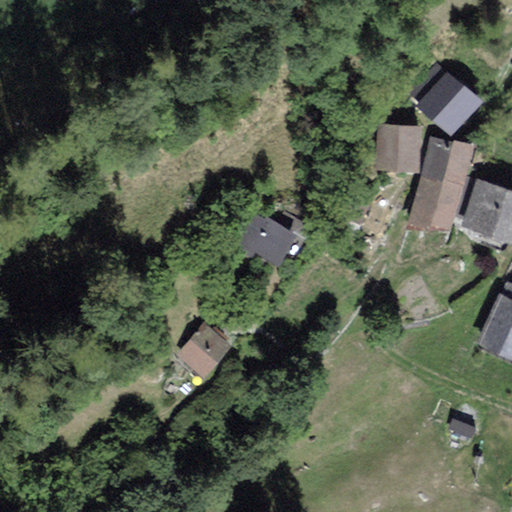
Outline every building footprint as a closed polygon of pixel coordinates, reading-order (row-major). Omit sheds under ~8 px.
[(425,101),(451,126),(480,95),(454,71),(425,101)] [(419,164),(418,123),(382,124),(382,164),(419,164)] [(433,137),(424,171),(464,180),(472,146),(433,137)] [(414,214),(453,223),(464,180),(424,171),(414,214)] [(511,188),(482,179),(469,220),(511,234),(511,188)] [(294,227),(263,209),(245,240),(276,258),(294,227)] [(511,282),(511,281),(483,337),(511,350),(511,282)] [(209,319),(181,354),(204,372),(232,338),(209,319)]
